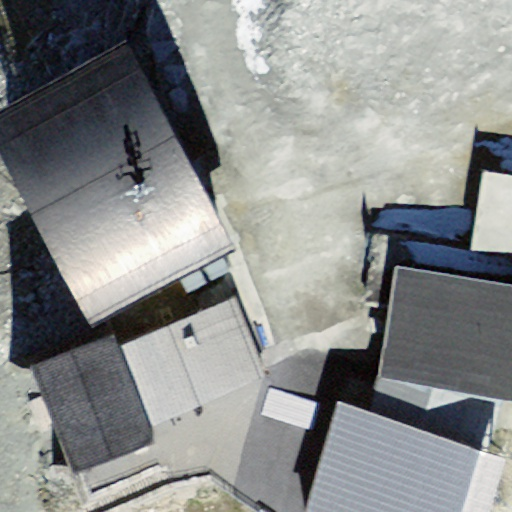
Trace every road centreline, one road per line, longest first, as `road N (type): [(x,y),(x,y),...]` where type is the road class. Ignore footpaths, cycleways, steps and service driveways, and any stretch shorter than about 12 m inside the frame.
road 1 (track): [(102,146),(161,160),(200,144),(218,121)]
road 2 (track): [(218,121),(204,56),(208,0)]
